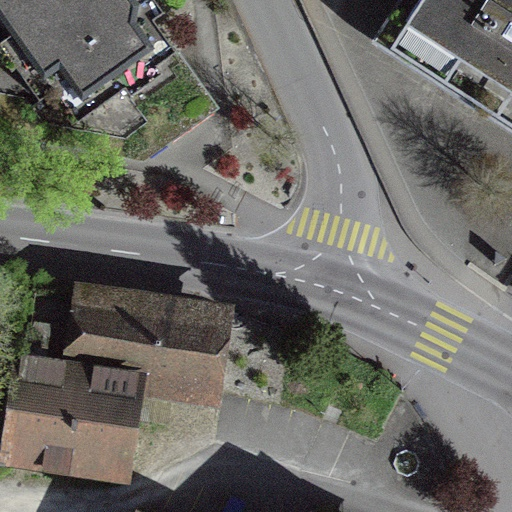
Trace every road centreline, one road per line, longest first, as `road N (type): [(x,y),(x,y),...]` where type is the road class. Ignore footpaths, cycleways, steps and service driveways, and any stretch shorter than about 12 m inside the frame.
road 1 (secondary): [(0,238),(329,287)]
road 2 (residential): [(257,0),(338,166),(341,231),(329,287)]
road 3 (secondary): [(329,287),(449,337),(511,375)]
